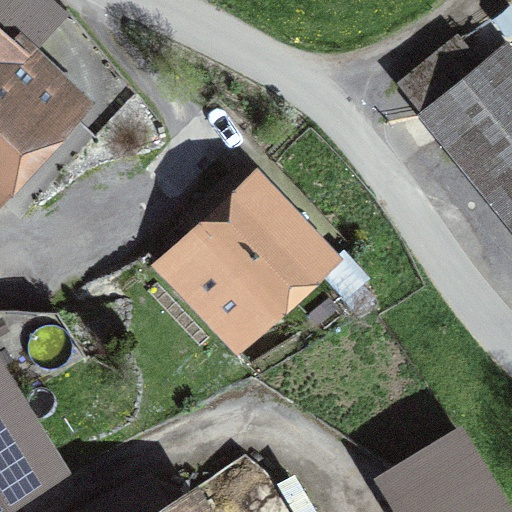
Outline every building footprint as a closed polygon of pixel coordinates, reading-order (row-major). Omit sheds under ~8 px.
[(420,92),(473,55),(457,30),(403,68),(420,92)] [(511,51),(502,41),(421,112),(511,214),(511,51)] [(0,201),(76,121),(0,50),(0,201)] [(341,250),(256,165),(164,256),(249,341),(341,250)] [(0,508),(67,467),(0,359),(0,508)] [(507,511),(460,427),(395,463),(422,511),(507,511)] [(190,511),(182,498),(156,511),(190,511)]
